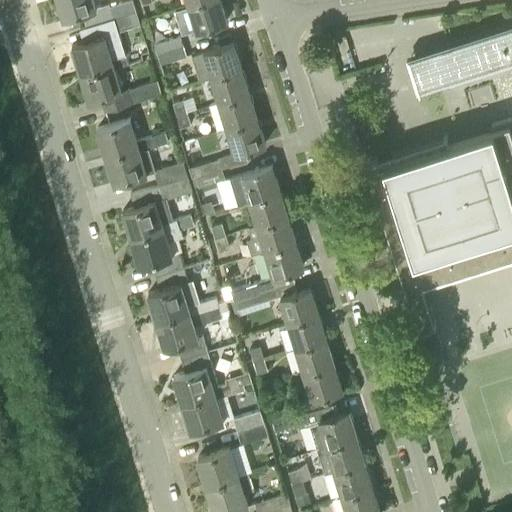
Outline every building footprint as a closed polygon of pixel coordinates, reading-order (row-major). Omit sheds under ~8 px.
[(108,3),(97,7),(94,0),(57,0),(63,17),(82,11),(86,26),(113,17),(109,5),(108,3)] [(113,18),(136,11),(132,0),(126,0),(109,5),(113,17),(113,18)] [(197,0),(187,3),(195,29),(210,24),(211,26),(214,25),(213,23),(227,19),(220,0),(197,0)] [(511,21),(407,54),(417,88),(445,80),(447,86),(511,66),(511,117),(489,124),(490,128),(450,141),(448,133),(393,150),(395,158),(368,166),(406,287),(408,287),(421,283),(511,254),(511,21)] [(113,62),(112,56),(105,34),(71,45),(79,72),(113,62)] [(157,52),(184,44),(180,34),(154,42),(157,52)] [(209,76),(241,66),(233,41),(220,45),(220,43),(217,44),(217,46),(201,51),(191,54),(198,79),(209,76)] [(160,63),(187,54),(184,44),(157,52),(160,63)] [(126,52),(129,62),(142,58),(139,48),(126,52)] [(104,110),(161,92),(157,79),(129,87),(129,86),(122,88),(115,66),(129,62),(126,52),(112,56),(113,62),(79,72),(88,100),(100,96),(104,110)] [(217,101),(249,92),(241,66),(209,76),(217,101)] [(225,126),(257,117),(249,92),(217,101),(225,126)] [(176,114),(187,110),(183,98),(172,101),(176,114)] [(180,126),(190,123),(187,110),(176,114),(180,126)] [(138,145),(138,138),(131,117),(97,127),(105,155),(138,145)] [(225,126),(233,152),(248,147),(249,148),(252,147),(252,146),(265,142),(257,117),(225,126)] [(151,134),(154,145),(168,141),(165,130),(151,134)] [(114,182),(148,171),(141,149),(154,145),(151,134),(138,138),(138,145),(105,155),(114,182)] [(195,175),(221,166),(218,157),(192,165),(195,175)] [(158,184),(187,174),(182,159),(153,168),(158,184)] [(248,198),(280,188),(272,163),(259,168),(258,166),(255,167),(256,169),(240,173),(248,198)] [(199,186),(225,177),(221,166),(195,175),(199,186)] [(162,222),(173,218),(167,197),(192,189),(187,174),(158,184),(130,192),(134,206),(122,210),(131,237),(164,227),(162,222)] [(256,224),(288,214),(280,188),(248,198),(256,224)] [(177,217),(180,227),(194,223),(190,213),(177,217)] [(264,250),(296,240),(288,214),(256,224),(264,250)] [(178,253),(173,254),(169,242),(183,238),(180,227),(177,217),(173,218),(162,222),(164,227),(131,237),(139,264),(151,261),(155,275),(182,267),(178,253)] [(214,237),(225,233),(221,221),(211,224),(214,237)] [(218,249),(229,246),(225,233),(214,237),(218,249)] [(264,250),(272,274),(230,287),(233,298),(294,279),(291,270),(290,269),(303,265),(296,240),(264,250)] [(189,310),(189,304),(182,282),(186,280),(182,267),(155,275),(159,289),(147,292),(156,320),(189,310)] [(286,320),(318,310),(311,286),(297,291),(297,289),(294,279),(233,298),(239,315),(271,305),(269,299),(278,297),(286,320)] [(202,300),(205,311),(219,306),(218,301),(216,296),(202,300)] [(221,312),(229,309),(226,298),(218,301),(219,306),(221,312)] [(195,324),(192,314),(205,311),(202,300),(189,304),(189,310),(156,320),(164,347),(176,344),(180,357),(207,349),(202,334),(198,335),(195,324)] [(413,309),(419,328),(436,322),(431,304),(413,309)] [(322,337),(326,337),(318,310),(286,320),(279,322),(287,348),(294,346),(322,337)] [(302,373),(334,362),(326,337),(322,337),(294,346),(302,373)] [(253,360),(264,356),(260,344),(249,347),(253,360)] [(213,387),(218,385),(207,349),(180,357),(185,371),(172,375),(181,403),(215,392),(213,387)] [(257,372),(267,369),(264,356),(253,360),(257,372)] [(302,373),(310,398),(325,393),(326,394),(329,393),(329,392),(342,388),(334,362),(302,373)] [(226,383),(229,393),(245,388),(243,384),(242,378),(226,383)] [(189,430),(224,419),(217,396),(229,393),(226,383),(218,385),(213,387),(215,392),(181,403),(189,430)] [(272,421),(299,413),(295,403),(269,411),(272,421)] [(237,430),(264,421),(260,408),(233,417),(237,430)] [(324,444),(356,433),(349,409),(335,413),(335,412),(332,413),(332,414),(316,419),(324,444)] [(275,431),(302,423),(299,413),(272,421),(275,431)] [(241,443),(268,434),(264,421),(237,430),(241,443)] [(332,470),(364,460),(356,433),(324,444),(332,470)] [(207,484),(240,474),(231,445),(198,456),(207,484)] [(340,496),(372,486),(364,460),(332,470),(340,496)] [(292,483),(302,479),(298,467),(288,470),(292,483)] [(215,511),(224,511),(250,504),(245,491),(253,488),(248,471),(240,474),(207,484),(215,511)] [(296,495),(306,492),(302,479),(292,483),(296,495)] [(340,496),(345,511),(372,511),(380,510),(372,486),(340,496)] [(257,511),(263,511),(281,506),(290,504),(286,492),(254,502),(257,511)]
